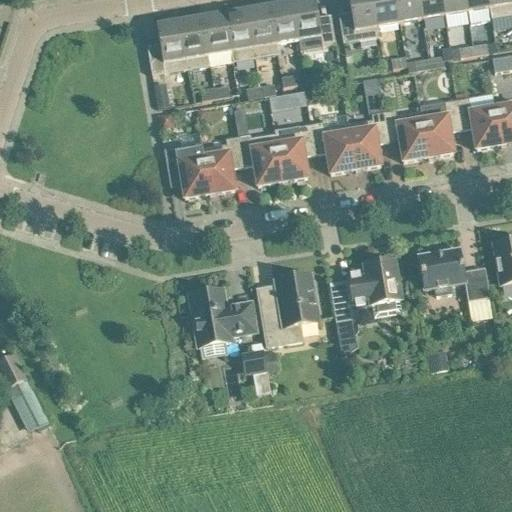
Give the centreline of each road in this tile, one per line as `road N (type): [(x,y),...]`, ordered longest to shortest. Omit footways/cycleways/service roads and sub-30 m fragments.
road 1 (residential): [(0,193),(171,240),(511,183)]
road 2 (residential): [(0,125),(34,23),(153,0)]
